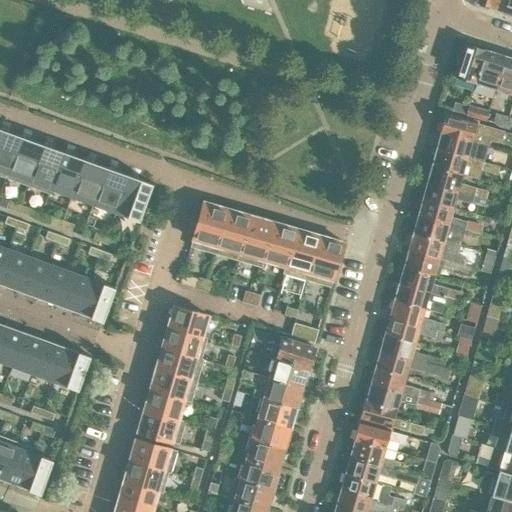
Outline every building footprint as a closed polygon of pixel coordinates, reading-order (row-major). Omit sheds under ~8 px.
[(496,7),(498,0),(476,0),(476,1),(478,2),(478,6),(488,9),(490,6),(496,7)] [(502,13),(511,16),(511,0),(498,0),(496,7),(502,9),(501,10),(502,13)] [(464,43),(463,47),(462,46),(459,48),(455,57),(457,60),(459,61),(454,76),(475,82),(485,48),(483,50),(477,48),(476,45),(470,43),(467,44),(464,43)] [(475,82),(495,89),(506,54),(495,50),(493,52),(486,50),(485,48),(475,82)] [(495,89),(511,94),(511,55),(506,54),(495,89)] [(452,110),(465,114),(467,105),(454,102),(452,110)] [(467,105),(465,114),(486,120),(488,111),(467,105)] [(493,122),(504,125),(505,122),(508,123),(510,120),(508,119),(508,117),(495,113),(493,122)] [(439,132),(441,133),(471,141),(487,145),(488,146),(490,136),(491,135),(502,138),(504,131),(493,128),(444,114),(439,132)] [(0,175),(5,178),(20,135),(0,128),(0,175)] [(441,133),(436,149),(483,162),(487,145),(471,141),(441,133)] [(5,178),(26,185),(41,143),(20,135),(5,178)] [(26,185),(48,193),(63,151),(41,143),(26,185)] [(436,149),(431,167),(461,175),(464,165),(481,169),(492,172),(494,165),(487,163),(483,162),(436,149)] [(50,189),(71,196),(84,159),(63,151),(48,193),(50,189)] [(71,196),(92,204),(106,166),(84,159),(71,196)] [(92,204),(115,212),(128,175),(106,166),(92,204)] [(431,167),(427,183),(485,199),(487,191),(459,183),(461,175),(431,167)] [(128,175),(115,212),(139,221),(142,211),(144,206),(152,183),(128,175)] [(427,183),(422,200),(452,209),(455,198),(472,203),(483,206),(485,199),(427,183)] [(6,208),(17,212),(20,204),(8,200),(6,208)] [(417,217),(464,230),(480,235),(480,234),(480,233),(482,225),(467,220),(466,221),(450,217),(452,209),(422,200),(417,217)] [(190,247),(214,254),(227,208),(203,201),(190,247)] [(20,204),(17,212),(28,216),(31,209),(20,204)] [(214,254),(237,260),(250,215),(227,208),(214,254)] [(237,260),(260,267),(273,221),(250,215),(237,260)] [(4,223),(15,227),(18,220),(7,216),(4,223)] [(49,223),(60,227),(63,220),(51,216),(49,223)] [(413,234),(460,246),(464,230),(417,217),(413,234)] [(18,220),(15,227),(26,231),(29,224),(18,220)] [(63,220),(60,227),(71,231),(74,224),(63,220)] [(283,273),(283,274),(296,228),(273,221),(260,267),(261,267),(263,260),(284,267),(283,273)] [(283,274),(306,280),(320,235),(296,228),(283,274)] [(45,238),(56,242),(58,235),(47,231),(45,238)] [(93,239),(104,243),(107,236),(95,232),(93,239)] [(413,234),(408,250),(455,262),(460,246),(413,234)] [(58,235),(56,242),(67,246),(70,239),(58,235)] [(320,235),(306,280),(330,287),(343,241),(320,235)] [(107,236),(104,243),(115,247),(118,240),(107,236)] [(502,257),(503,257),(511,260),(511,257),(511,238),(508,238),(502,257)] [(88,254),(99,258),(102,250),(91,246),(88,254)] [(0,269),(0,284),(16,290),(28,256),(8,248),(0,269)] [(102,250),(99,258),(110,262),(113,254),(102,250)] [(408,250),(403,267),(433,276),(436,266),(453,270),(453,271),(469,276),(472,267),(471,267),(472,266),(464,264),(455,262),(455,263),(455,262),(408,250)] [(481,270),(490,273),(495,257),(486,254),(481,270)] [(455,262),(464,264),(466,257),(457,255),(455,262)] [(16,290),(36,297),(48,263),(28,256),(16,290)] [(502,258),(497,276),(505,278),(510,260),(502,258)] [(36,297),(56,305),(69,270),(48,263),(36,297)] [(399,284),(458,299),(462,300),(464,293),(448,289),(448,288),(431,284),(433,276),(403,267),(399,284)] [(56,305),(79,313),(91,279),(69,270),(56,305)] [(196,289),(203,291),(207,279),(199,277),(196,289)] [(497,277),(491,297),(499,299),(506,279),(497,277)] [(91,279),(79,313),(102,321),(115,287),(91,279)] [(207,279),(203,291),(211,293),(214,282),(207,279)] [(399,284),(394,301),(424,309),(424,308),(442,313),(445,304),(456,307),(458,299),(399,284)] [(242,302),(249,304),(253,293),(245,291),(242,302)] [(253,293),(249,304),(257,306),(260,295),(253,293)] [(491,297),(486,316),(497,319),(502,300),(499,299),(491,297)] [(389,318),(436,330),(442,332),(444,323),(438,322),(422,317),(424,309),(394,301),(389,318)] [(481,305),(471,303),(466,320),(476,323),(480,311),(481,305)] [(173,305),(167,327),(207,338),(207,337),(202,336),(208,315),(173,305)] [(284,314),(295,318),(298,310),(286,307),(284,314)] [(498,319),(497,319),(486,316),(480,337),(492,340),(498,319)] [(389,318),(385,334),(415,342),(417,333),(434,338),(436,330),(389,318)] [(290,336),(314,343),(318,329),(294,323),(290,336)] [(460,336),(471,339),(474,328),(460,323),(457,335),(460,336)] [(0,333),(0,361),(11,366),(24,331),(3,324),(0,333)] [(167,327),(161,348),(203,360),(203,359),(201,358),(207,338),(167,327)] [(254,329),(252,336),(262,339),(264,332),(254,329)] [(11,366),(32,373),(44,339),(24,331),(11,366)] [(234,333),(230,345),(238,347),(241,336),(234,333)] [(385,334),(380,351),(443,368),(445,360),(429,356),(429,355),(412,351),(415,342),(385,334)] [(471,339),(460,336),(455,354),(466,357),(471,339)] [(273,359),(309,369),(315,348),(279,338),(277,346),(273,359)] [(32,373),(54,381),(67,347),(44,339),(32,373)] [(479,341),(475,355),(485,359),(490,345),(479,341)] [(67,347),(54,381),(78,390),(82,378),(84,373),(90,355),(67,347)] [(161,348),(155,368),(197,380),(203,360),(161,348)] [(380,351),(375,368),(405,376),(408,366),(425,371),(425,370),(447,377),(449,370),(443,368),(380,351)] [(224,366),(232,368),(235,356),(227,354),(224,366)] [(242,369),(242,370),(301,388),(302,383),(306,382),(309,369),(273,359),(269,377),(242,369)] [(473,360),(469,375),(476,378),(480,362),(473,360)] [(155,368),(149,389),(191,401),(197,380),(155,368)] [(375,368),(370,385),(424,399),(426,391),(420,389),(403,384),(405,376),(375,368)] [(262,399),(298,409),(301,396),(299,393),(301,388),(242,370),(239,381),(255,386),(252,395),(262,399)] [(469,375),(462,397),(475,401),(481,379),(476,378),(469,375)] [(228,377),(224,388),(232,391),(235,379),(228,377)] [(364,400),(364,402),(396,409),(399,400),(415,405),(414,407),(438,414),(441,403),(428,400),(424,399),(370,385),(366,400),(364,400)] [(504,409),(511,411),(511,389),(502,386),(499,394),(507,397),(504,409)] [(232,391),(224,388),(221,400),(229,402),(232,391)] [(149,389),(143,410),(185,422),(185,421),(179,419),(184,400),(191,402),(191,401),(149,389)] [(232,404),(240,407),(243,393),(236,391),(232,404)] [(1,394),(0,396),(0,401),(10,405),(12,398),(1,394)] [(475,401),(462,397),(457,414),(457,416),(470,420),(475,401)] [(262,399),(256,419),(289,429),(291,423),(294,421),(298,409),(262,399)] [(364,402),(359,419),(391,428),(391,425),(408,430),(431,437),(433,429),(394,418),(396,409),(364,402)] [(30,413),(41,417),(44,409),(33,405),(30,413)] [(44,409),(41,417),(52,421),(55,413),(44,409)] [(185,422),(143,410),(137,432),(179,444),(185,422)] [(7,412),(5,419),(16,424),(19,416),(7,412)] [(457,416),(452,434),(461,437),(465,438),(470,420),(457,416)] [(495,416),(492,426),(511,432),(511,420),(511,421),(495,416)] [(210,417),(206,428),(214,430),(217,419),(210,417)] [(256,419),(251,439),(286,449),(290,436),(288,433),(289,429),(256,419)] [(353,440),(355,441),(385,449),(388,439),(405,444),(407,435),(390,430),(391,428),(359,419),(353,440)] [(29,428),(41,433),(43,425),(32,421),(29,428)] [(43,425),(41,433),(52,437),(55,429),(43,425)] [(493,448),(503,450),(511,453),(511,432),(492,426),(489,434),(497,436),(493,448)] [(214,430),(206,428),(203,439),(211,442),(214,430)] [(461,437),(452,434),(447,451),(448,455),(456,457),(461,437)] [(0,479),(3,480),(17,442),(0,435),(0,479)] [(135,438),(129,460),(171,472),(177,450),(170,448),(135,438)] [(251,439),(245,459),(278,468),(279,463),(283,461),(286,449),(251,439)] [(355,441),(349,459),(397,471),(399,462),(382,457),(385,449),(355,441)] [(3,480),(21,487),(35,448),(17,442),(3,480)] [(430,442),(424,461),(434,464),(438,452),(437,444),(430,442)] [(221,445),(219,451),(228,453),(230,447),(221,445)] [(497,470),(511,474),(511,453),(503,450),(493,448),(492,447),(488,458),(486,466),(486,467),(491,468),(497,470)] [(35,448),(21,487),(40,493),(45,479),(47,474),(52,459),(34,453),(36,448),(35,448)] [(228,453),(219,451),(217,460),(226,463),(228,453)] [(245,459),(240,479),(275,489),(278,476),(276,473),(278,468),(245,459)] [(375,482),(378,473),(395,478),(394,479),(415,485),(416,486),(419,477),(414,476),(397,471),(349,459),(345,474),(375,482)] [(443,461),(438,480),(450,483),(456,462),(447,459),(443,461)] [(129,460),(123,481),(162,492),(168,472),(171,472),(129,460)] [(434,464),(424,461),(422,469),(425,471),(423,478),(429,480),(434,464)] [(195,467),(192,478),(200,480),(203,469),(195,467)] [(511,474),(497,470),(496,473),(490,495),(511,501),(511,474)] [(345,474),(340,490),(397,506),(403,507),(406,508),(408,502),(405,500),(373,491),(375,482),(345,474)] [(429,480),(423,478),(419,477),(416,486),(415,485),(413,493),(425,496),(427,489),(429,480)] [(200,480),(192,478),(189,490),(196,492),(200,480)] [(221,481),(212,478),(211,478),(207,491),(218,494),(221,481)] [(240,479),(234,499),(266,508),(268,502),(271,501),(275,489),(240,479)] [(438,480),(432,499),(444,503),(450,483),(438,480)] [(123,481),(117,501),(153,511),(156,511),(152,511),(157,492),(162,493),(162,492),(123,481)] [(340,490),(335,508),(351,511),(366,511),(368,506),(389,511),(395,511),(397,506),(340,490)] [(511,511),(511,501),(490,495),(484,511),(511,511)] [(234,499),(230,511),(264,511),(266,508),(234,499)] [(441,511),(444,503),(432,499),(428,511),(441,511)] [(153,511),(117,501),(113,511),(153,511)]
